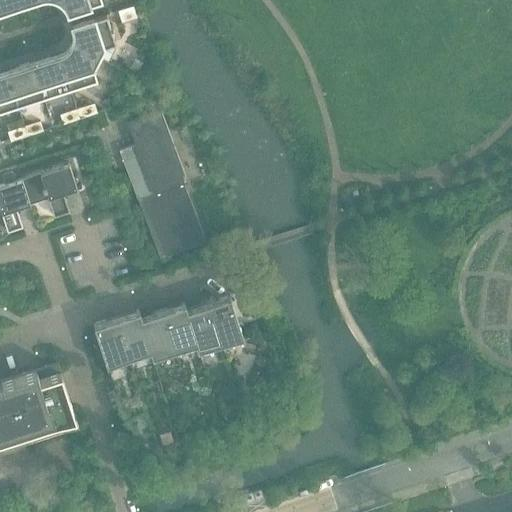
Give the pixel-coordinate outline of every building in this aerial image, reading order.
[(12,0),(0,0),(0,8),(14,4),(12,0)] [(61,0),(65,4),(68,10),(98,0),(61,0)] [(133,3),(118,8),(122,20),(137,15),(133,3)] [(72,37),(70,41),(97,54),(108,59),(116,40),(106,12),(72,23),(73,30),(72,37)] [(92,63),(97,54),(70,41),(69,43),(64,48),(58,52),(70,86),(97,77),(92,63)] [(58,52),(32,60),(43,95),(70,86),(58,52)] [(134,58),(129,69),(137,73),(142,62),(138,60),(134,58)] [(32,60),(6,69),(17,103),(43,95),(32,60)] [(6,69),(0,70),(0,108),(17,103),(6,69)] [(94,101),(77,107),(80,117),(97,111),(94,101)] [(63,122),(80,117),(77,107),(60,112),(63,122)] [(137,144),(134,145),(121,150),(163,259),(208,241),(186,182),(189,180),(162,110),(128,123),(137,144)] [(41,118),(24,124),(27,134),(44,128),(41,118)] [(11,139),(27,134),(24,124),(7,129),(11,139)] [(69,161),(21,177),(29,202),(48,196),(53,214),(69,209),(63,191),(77,186),(69,161)] [(21,177),(0,183),(0,211),(1,211),(7,230),(23,224),(17,206),(29,202),(21,177)] [(230,295),(208,302),(222,344),(244,337),(230,295)] [(186,302),(162,310),(175,352),(196,345),(198,345),(186,310),(188,309),(186,302)] [(208,302),(188,309),(186,310),(198,345),(196,345),(198,352),(222,344),(208,302)] [(139,309),(115,317),(129,359),(150,352),(151,352),(139,317),(141,317),(139,309)] [(162,310),(141,317),(139,317),(151,352),(150,352),(152,360),(175,352),(162,310)] [(107,366),(129,359),(115,317),(93,324),(107,366)] [(0,380),(0,440),(74,416),(56,362),(0,380)] [(170,430),(158,435),(161,444),(173,440),(170,430)] [(153,437),(146,439),(149,448),(156,446),(153,437)]
